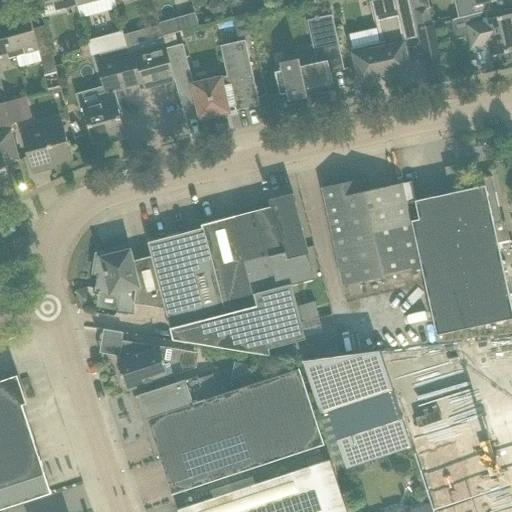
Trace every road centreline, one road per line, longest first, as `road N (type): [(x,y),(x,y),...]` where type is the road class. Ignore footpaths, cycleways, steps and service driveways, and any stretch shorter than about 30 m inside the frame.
road 1 (unclassified): [(511,101),(69,208),(48,247),(51,308)]
road 2 (unclassified): [(51,308),(122,511)]
